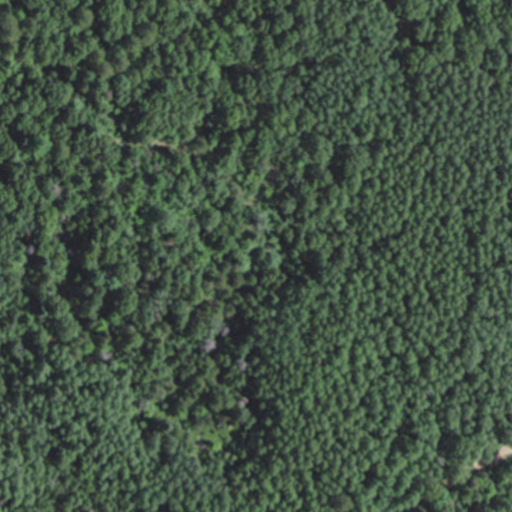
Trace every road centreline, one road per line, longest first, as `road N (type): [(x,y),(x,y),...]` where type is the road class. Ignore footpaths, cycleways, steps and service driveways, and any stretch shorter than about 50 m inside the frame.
road 1 (track): [(511,89),(472,79),(423,40),(261,62)]
road 2 (residential): [(394,511),(511,447)]
